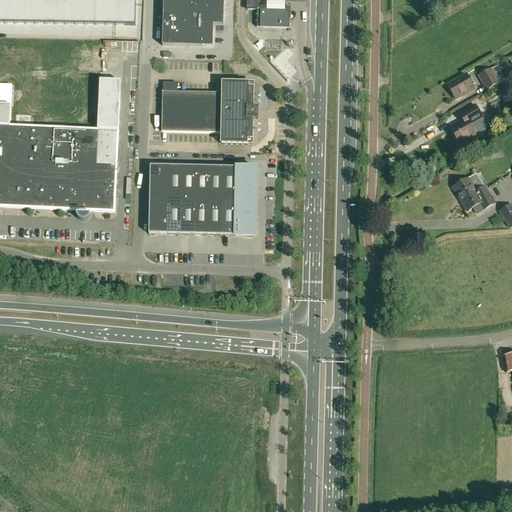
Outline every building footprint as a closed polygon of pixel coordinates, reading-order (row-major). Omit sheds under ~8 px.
[(0,0),(0,24),(135,26),(135,0),(0,0)] [(224,27),(224,24),(224,0),(163,0),(162,47),(213,48),(213,32),(214,26),(224,27)] [(257,0),(246,0),(247,10),(257,10),(257,28),(260,28),(260,29),(289,29),(290,21),(289,21),(289,15),(285,11),(267,10),(257,10),(257,0)] [(499,84),(490,71),(479,77),(487,91),(498,85),(499,84)] [(466,75),(448,86),(456,100),(466,94),(467,95),(475,91),(466,75)] [(114,214),(118,132),(121,83),(100,82),(98,131),(4,127),(5,106),(0,106),(0,208),(77,212),(77,216),(78,218),(78,220),(80,221),(82,222),(84,222),(87,221),(88,220),(90,219),(91,216),(92,213),(114,214)] [(254,90),(249,89),(249,84),(223,84),(223,94),(177,93),(163,93),(162,133),(222,134),(222,145),(247,145),(248,140),(253,140),(254,90)] [(163,84),(163,93),(177,93),(177,84),(163,84)] [(460,146),(476,136),(470,127),(483,120),(475,107),(460,116),(464,123),(451,130),(460,146)] [(255,237),(257,169),(151,167),(149,235),(255,237)] [(469,180),(453,189),(468,213),(480,205),(484,211),(495,205),(485,189),(484,189),(477,193),(469,180)] [(511,228),(511,206),(500,213),(510,230),(511,228)] [(511,356),(503,358),(506,374),(511,372),(511,356)]
